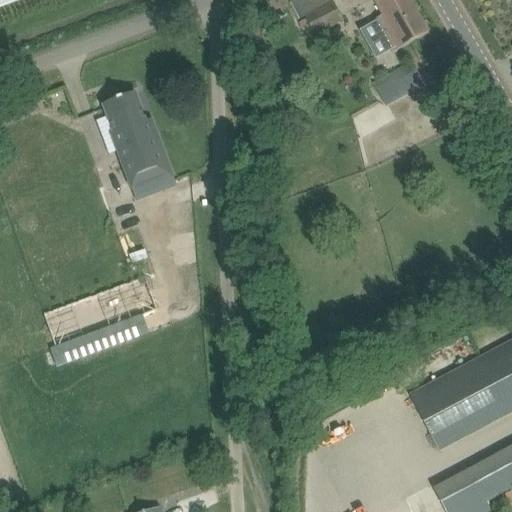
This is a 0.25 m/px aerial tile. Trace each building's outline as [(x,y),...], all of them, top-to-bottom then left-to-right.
[(0,0),(0,8),(21,0),(0,0)] [(343,21),(341,17),(333,2),(332,3),(330,0),(297,0),(287,5),(296,23),(305,19),(314,36),(343,21)] [(373,0),(383,17),(373,22),(391,55),(411,44),(429,34),(409,0),(373,0)] [(387,92),(390,96),(392,100),(410,89),(413,94),(424,87),(416,73),(404,80),(399,72),(382,82),(387,92)] [(175,183),(152,121),(146,123),(135,94),(103,107),(114,135),(112,136),(136,202),(151,196),(149,192),(175,183)] [(157,312),(144,278),(43,314),(56,349),(142,317),(157,312)] [(511,342),(409,397),(439,452),(511,413),(511,342)]
